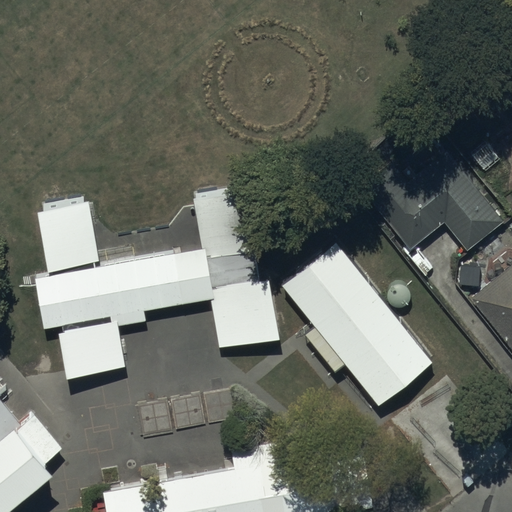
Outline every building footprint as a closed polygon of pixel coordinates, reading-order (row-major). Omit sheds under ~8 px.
[(388,150),(355,176),(409,244),(443,217),(465,244),(503,214),(446,143),(406,174),(388,150)] [(87,195),(32,205),(42,265),(50,264),(51,271),(33,274),(41,323),(54,321),(62,371),(119,361),(112,321),(139,316),(137,304),(210,292),(219,342),(274,332),(249,185),(189,195),(198,244),(92,262),(92,259),(97,258),(87,195)] [(281,281),(377,399),(431,356),(334,237),(281,281)] [(511,254),(468,290),(511,344),(511,254)] [(402,301),(405,299),(407,296),(408,292),(408,288),(407,285),(405,282),(402,280),(398,278),(394,279),(390,280),(387,283),(385,286),(384,290),(385,295),(387,298),(390,301),(394,302),(399,302),(402,301)] [(0,494),(55,450),(51,445),(62,436),(35,403),(24,412),(0,383),(0,494)] [(334,511),(334,510),(377,503),(364,417),(223,438),(226,456),(94,475),(99,511),(334,511)]
